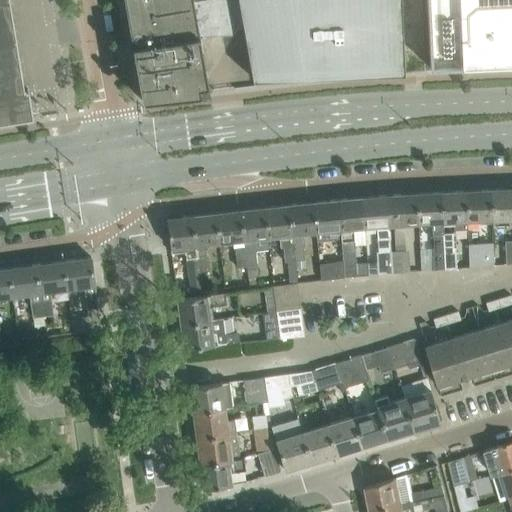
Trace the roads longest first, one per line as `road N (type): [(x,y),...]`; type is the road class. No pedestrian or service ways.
road 1 (secondary): [(511,101),(327,109),(112,138)]
road 2 (residential): [(199,165),(274,191),(511,177)]
road 3 (secondary): [(199,165),(511,133)]
road 4 (unclassified): [(167,511),(124,222)]
road 5 (residential): [(339,476),(511,422)]
road 6 (residential): [(196,511),(339,476)]
road 7 (unclassified): [(112,138),(87,0)]
road 8 (residential): [(124,222),(87,241),(0,252)]
